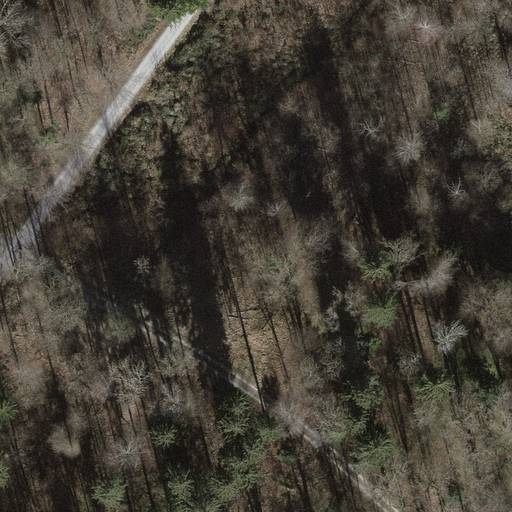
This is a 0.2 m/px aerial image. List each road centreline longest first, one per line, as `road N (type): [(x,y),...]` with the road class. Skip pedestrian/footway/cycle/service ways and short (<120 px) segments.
road 1 (track): [(386,511),(242,384),(0,238)]
road 2 (track): [(193,0),(0,263)]
